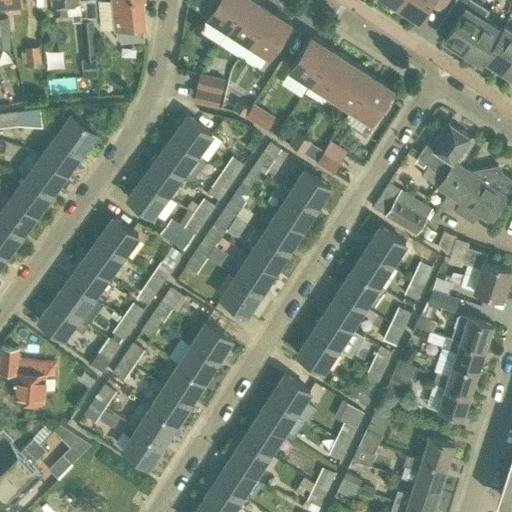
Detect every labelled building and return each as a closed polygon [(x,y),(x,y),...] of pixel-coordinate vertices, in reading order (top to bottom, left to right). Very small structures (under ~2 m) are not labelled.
[(49,0),(50,5),(53,5),(54,16),(68,15),(72,15),(79,14),(78,3),(77,0),(49,0)] [(111,0),(114,28),(115,28),(116,40),(121,39),(121,44),(144,42),(143,26),(145,26),(142,0),(111,0)] [(227,29),(245,0),(202,0),(199,9),(207,14),(206,16),(227,29)] [(245,0),(227,29),(218,42),(239,56),(247,43),(269,8),(257,0),(245,0)] [(418,19),(429,1),(443,10),(449,0),(400,0),(397,6),(418,19)] [(445,35),(444,38),(462,50),(483,17),(488,9),(474,0),(453,0),(447,11),(457,17),(445,35)] [(269,8),(247,43),(268,56),(290,21),(269,8)] [(0,18),(0,34),(10,34),(9,17),(0,18)] [(501,29),(483,17),(462,50),(481,62),(484,58),(483,57),(501,29)] [(98,77),(95,59),(97,59),(93,19),(79,20),(83,60),(84,60),(85,77),(98,77)] [(502,69),(511,52),(511,29),(503,24),(501,29),(483,57),(484,58),(502,69)] [(309,82),(331,47),(310,34),(288,69),(309,82)] [(27,65),(42,64),(40,45),(25,46),(27,65)] [(329,95),(351,60),(331,47),(309,82),(329,95)] [(511,75),(511,52),(502,69),(511,75)] [(350,108),(372,73),(351,60),(329,95),(350,108)] [(200,73),(197,87),(220,92),(224,79),(200,73)] [(372,73),(350,108),(371,121),(393,86),(372,73)] [(220,92),(197,87),(194,100),(217,106),(220,92)] [(232,107),(244,114),(249,107),(237,100),(232,107)] [(253,102),(249,107),(244,114),(244,115),(265,128),(273,115),(253,102)] [(42,127),(40,108),(16,111),(16,110),(0,112),(0,127),(17,125),(42,127)] [(56,134),(81,153),(96,132),(71,114),(56,134)] [(197,153),(200,149),(212,133),(187,115),(172,135),(197,153)] [(458,162),(465,152),(461,150),(471,136),(448,121),(432,145),(426,141),(416,156),(444,176),(438,185),(449,192),(465,167),(458,162)] [(296,147),(304,135),(297,131),(289,143),(296,147)] [(66,173),(81,153),(56,134),(41,154),(66,173)] [(182,174),(197,153),(172,135),(158,156),(182,174)] [(311,140),(304,135),(296,147),(304,152),(311,140)] [(264,175),(265,172),(275,159),(274,159),(282,148),(270,140),(251,167),(264,175)] [(325,148),(316,161),(323,166),(332,153),(325,148)] [(51,193),(66,173),(41,154),(26,174),(51,193)] [(234,178),(244,163),(232,155),(222,170),(234,178)] [(167,194),(182,174),(158,156),(143,176),(167,194)] [(489,219),(506,194),(511,185),(511,177),(499,169),(498,165),(470,171),(465,167),(449,192),(461,200),(455,209),(471,219),(476,211),(489,219)] [(254,189),(264,175),(251,167),(242,181),(254,189)] [(289,191),(315,208),(329,186),(303,169),(290,190),(289,191)] [(234,178),(222,170),(211,185),(224,194),(234,178)] [(36,213),(51,193),(26,174),(11,195),(36,213)] [(152,215),(167,194),(143,176),(128,197),(152,215)] [(276,212),(301,229),(315,208),(289,191),(290,190),(280,183),(273,193),(283,200),(276,212)] [(236,216),(246,200),(234,192),(224,207),(236,216)] [(0,217),(22,233),(36,213),(11,195),(0,209),(0,217)] [(206,220),(216,205),(204,196),(194,211),(206,220)] [(416,234),(426,217),(395,198),(385,215),(416,234)] [(236,216),(224,207),(213,223),(225,231),(236,216)] [(195,235),(206,220),(194,211),(184,225),(171,217),(160,232),(184,249),(194,234),(195,235)] [(288,250),(301,229),(276,212),(262,233),(288,250)] [(98,236),(124,255),(139,235),(113,216),(98,236)] [(0,248),(7,253),(22,233),(0,217),(0,248)] [(366,247),(391,263),(405,242),(379,226),(366,247)] [(427,226),(421,235),(430,241),(436,232),(427,226)] [(444,251),(450,253),(455,237),(456,235),(443,231),(438,246),(444,251)] [(208,257),(218,242),(205,233),(195,249),(208,257)] [(274,271),(288,250),(262,233),(248,254),(274,271)] [(109,276),(124,255),(98,236),(83,257),(109,276)] [(485,260),(488,253),(467,246),(469,242),(455,237),(450,253),(448,261),(461,265),(462,262),(479,267),(473,288),(500,297),(509,268),(485,260)] [(163,282),(182,254),(170,245),(161,258),(162,259),(151,274),(163,282)] [(378,284),(391,263),(366,247),(353,268),(378,284)] [(208,257),(195,249),(185,264),(197,272),(208,257)] [(261,292),(274,271),(248,254),(235,275),(261,292)] [(94,296),(109,276),(83,257),(68,277),(94,296)] [(425,283),(433,266),(420,259),(412,276),(425,283)] [(364,305),(378,284),(353,268),(339,289),(364,305)] [(163,282),(151,274),(141,289),(153,297),(163,282)] [(247,314),(261,292),(235,275),(221,297),(247,314)] [(425,283),(412,276),(404,293),(417,299),(425,283)] [(79,316),(94,296),(68,277),(53,297),(79,316)] [(176,311),(186,296),(170,285),(149,316),(162,324),(173,308),(176,311)] [(351,326),(364,305),(339,289),(325,310),(351,326)] [(431,329),(432,330),(436,321),(431,319),(438,305),(455,311),(459,298),(432,289),(428,302),(421,314),(420,313),(416,322),(431,329)] [(88,323),(79,316),(53,297),(38,318),(64,337),(73,325),(82,332),(88,323)] [(135,324),(145,309),(133,301),(123,316),(135,324)] [(404,328),(411,312),(398,305),(390,322),(404,328)] [(337,348),(351,326),(325,310),(312,331),(337,348)] [(451,336),(484,347),(492,323),(466,315),(466,316),(458,313),(451,336)] [(135,324),(123,316),(112,331),(124,339),(135,324)] [(162,324),(149,316),(140,329),(153,338),(162,324)] [(191,343),(217,359),(231,338),(205,321),(191,343)] [(404,328),(390,322),(382,339),(396,345),(404,328)] [(427,339),(432,330),(431,329),(416,322),(412,332),(427,339)] [(324,369),(337,348),(312,331),(298,352),(324,369)] [(484,347),(451,336),(445,334),(441,346),(455,351),(452,361),(477,369),(484,347)] [(110,360),(120,344),(109,336),(98,351),(110,360)] [(134,365),(145,349),(132,341),(121,357),(134,365)] [(203,380),(217,359),(191,343),(178,364),(203,380)] [(13,399),(24,400),(24,405),(33,406),(33,401),(43,402),(46,373),(53,374),(54,362),(17,358),(18,347),(1,345),(0,358),(0,370),(16,372),(13,399)] [(379,380),(390,357),(377,351),(366,374),(379,380)] [(134,365),(121,357),(112,371),(124,379),(134,365)] [(421,377),(424,370),(399,358),(395,366),(410,373),(411,374),(421,377)] [(470,392),(477,369),(452,361),(448,374),(437,371),(433,382),(444,385),(444,384),(470,392)] [(190,402),(203,380),(178,364),(164,385),(190,402)] [(407,384),(411,374),(410,373),(395,366),(387,385),(402,392),(407,384)] [(285,372),(271,394),(297,410),(309,418),(316,407),(304,399),(310,389),(285,372)] [(368,403),(379,380),(366,374),(361,383),(356,380),(349,394),(368,403)] [(104,383),(93,399),(105,407),(116,391),(105,383),(104,383)] [(462,416),(470,392),(444,384),(444,385),(437,408),(462,416)] [(176,423),(190,402),(164,385),(150,406),(176,423)] [(289,422),(297,410),(271,394),(257,415),(283,432),(289,422)] [(105,407),(93,399),(84,413),(95,421),(105,407)] [(349,444),(364,412),(344,400),(336,412),(334,416),(336,418),(344,421),(336,438),(349,444)] [(162,444),(176,423),(150,406),(137,427),(162,444)] [(278,439),(283,432),(257,415),(244,436),(269,453),(278,439)] [(53,430),(61,438),(70,446),(62,454),(71,463),(91,443),(60,423),(53,430)] [(148,465),(162,444),(137,427),(123,448),(148,465)] [(377,443),(378,443),(383,434),(366,427),(362,435),(377,443)] [(0,482),(40,443),(34,436),(19,451),(9,441),(11,438),(2,428),(0,429),(0,482)] [(447,465),(454,442),(428,434),(421,457),(447,465)] [(374,453),(378,443),(377,443),(362,435),(358,445),(374,453)] [(268,455),(269,453),(244,436),(230,457),(256,474),(268,455)] [(336,438),(328,453),(342,460),(349,444),(336,438)] [(40,443),(0,482),(0,489),(13,502),(41,473),(32,464),(46,449),(40,443)] [(511,450),(497,499),(511,504),(511,450)] [(413,480),(439,489),(447,465),(421,457),(407,452),(403,464),(417,469),(413,480)] [(246,488),(256,474),(230,457),(216,479),(242,495),(246,488)] [(328,489),(335,472),(322,466),(314,482),(328,489)] [(357,486),(373,492),(375,487),(363,483),(362,486),(359,485),(362,478),(346,471),(342,479),(357,486)] [(230,511),(236,504),(242,495),(216,479),(202,500),(221,511),(230,511)] [(372,494),(373,492),(357,486),(342,479),(337,489),(353,497),(357,488),(372,494)] [(432,511),(439,489),(413,480),(410,492),(397,489),(394,499),(406,503),(432,511)] [(314,482),(306,499),(320,505),(328,489),(314,482)] [(431,511),(432,511),(406,503),(394,499),(390,511),(393,511),(431,511)] [(221,511),(202,500),(194,511),(221,511)]
